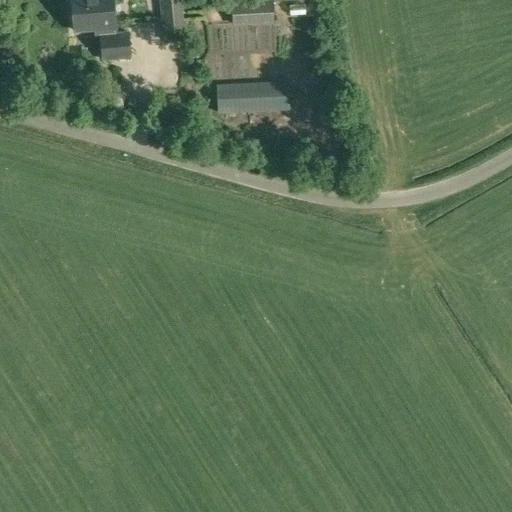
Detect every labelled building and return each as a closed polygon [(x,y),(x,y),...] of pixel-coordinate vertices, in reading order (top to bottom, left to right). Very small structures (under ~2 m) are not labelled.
[(94,30),(116,28),(113,0),(71,0),(74,31),(94,30)] [(187,39),(185,18),(182,0),(161,0),(165,41),(187,39)] [(234,25),(273,23),(271,0),(264,0),(232,2),(234,25)] [(282,0),(284,12),(308,9),(306,0),(282,0)] [(293,14),(290,26),(305,29),(307,17),(293,14)] [(116,32),(116,28),(94,30),(95,36),(100,35),(102,59),(130,56),(128,31),(116,32)] [(218,114),(289,110),(289,80),(217,84),(218,114)]
